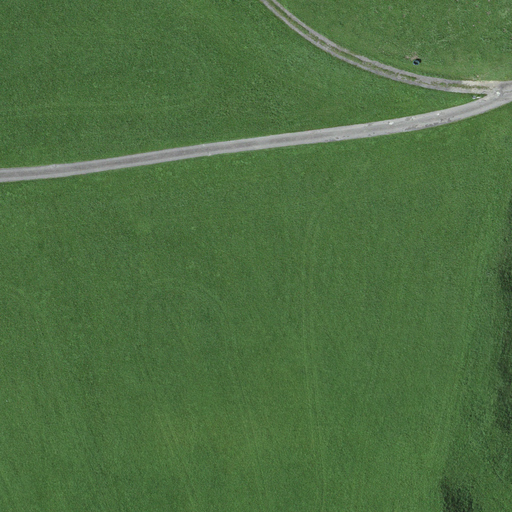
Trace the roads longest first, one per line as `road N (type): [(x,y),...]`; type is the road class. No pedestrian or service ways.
road 1 (unclassified): [(511,93),(389,127),(0,173)]
road 2 (track): [(267,0),(341,50),(422,80),(511,89)]
